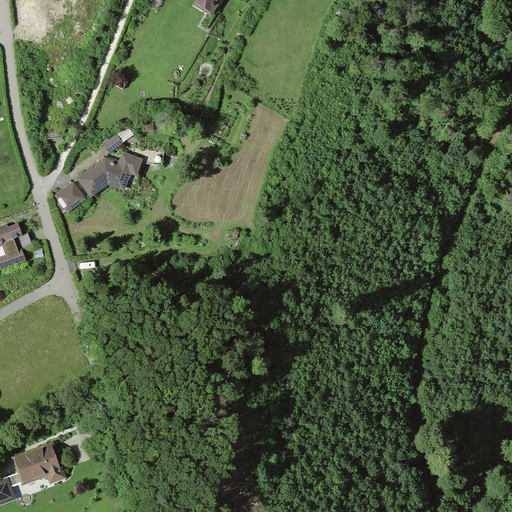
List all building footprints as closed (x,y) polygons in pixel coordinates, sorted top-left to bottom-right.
[(145,132),(153,131),(152,124),(144,125),(145,132)] [(107,139),(101,143),(108,152),(120,144),(115,137),(108,141),(107,139)] [(104,162),(104,161),(78,180),(90,196),(115,179),(125,182),(128,172),(134,174),(139,161),(123,156),(120,165),(107,160),(106,162),(104,162)] [(82,200),(72,186),(56,197),(59,202),(55,204),(62,214),(82,200)] [(0,270),(25,262),(21,250),(17,251),(13,240),(21,236),(17,225),(7,228),(6,225),(0,227),(0,247),(1,247),(5,256),(0,257),(0,270)] [(50,482),(62,477),(50,446),(14,460),(22,483),(48,474),(50,482)] [(7,484),(0,487),(0,502),(12,498),(7,484)]
